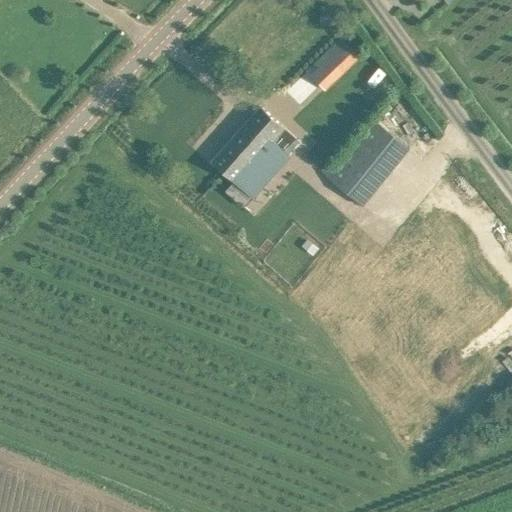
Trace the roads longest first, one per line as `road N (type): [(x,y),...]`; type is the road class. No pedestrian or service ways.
road 1 (unclassified): [(0,202),(197,0)]
road 2 (unclassified): [(511,184),(374,0)]
